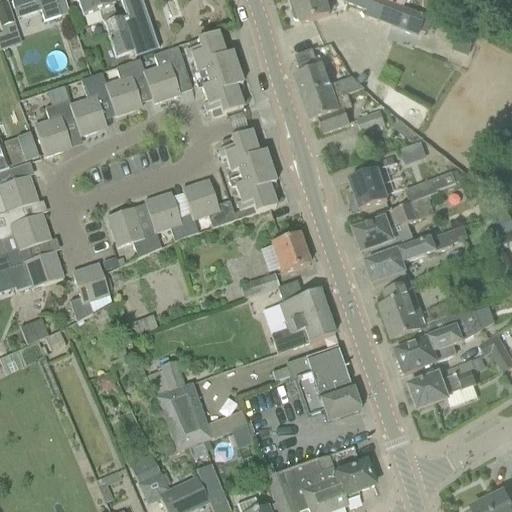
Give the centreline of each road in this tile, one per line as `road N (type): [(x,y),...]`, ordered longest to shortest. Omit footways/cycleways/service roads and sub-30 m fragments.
road 1 (tertiary): [(409,487),(285,108)]
road 2 (residential): [(65,213),(57,188),(65,173),(171,120),(187,124),(193,139)]
road 3 (residential): [(65,213),(186,171),(197,157),(193,139)]
road 4 (residential): [(409,487),(511,425)]
